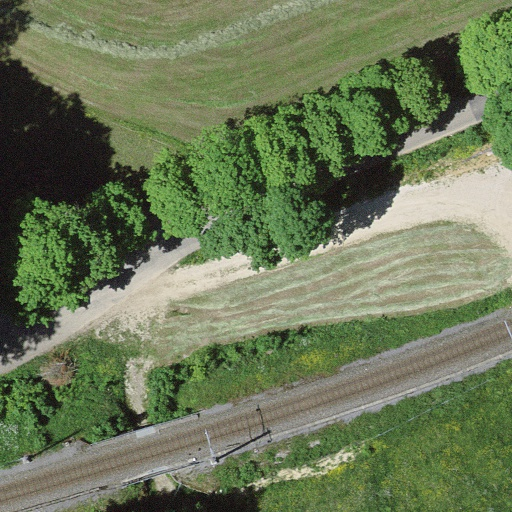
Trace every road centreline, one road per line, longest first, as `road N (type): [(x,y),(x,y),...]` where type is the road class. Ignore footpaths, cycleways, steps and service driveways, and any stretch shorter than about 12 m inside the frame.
road 1 (unclassified): [(0,323),(511,92)]
road 2 (track): [(85,285),(175,285),(511,186)]
